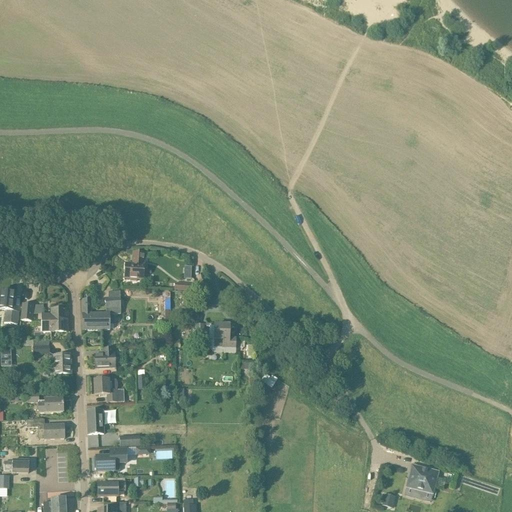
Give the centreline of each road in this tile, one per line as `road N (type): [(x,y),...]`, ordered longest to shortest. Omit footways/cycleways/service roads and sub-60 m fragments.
road 1 (residential): [(404,463),(375,445),(321,361),(206,257),(126,244),(74,277)]
road 2 (residential): [(74,277),(82,511)]
road 3 (track): [(321,361),(351,322),(289,191)]
